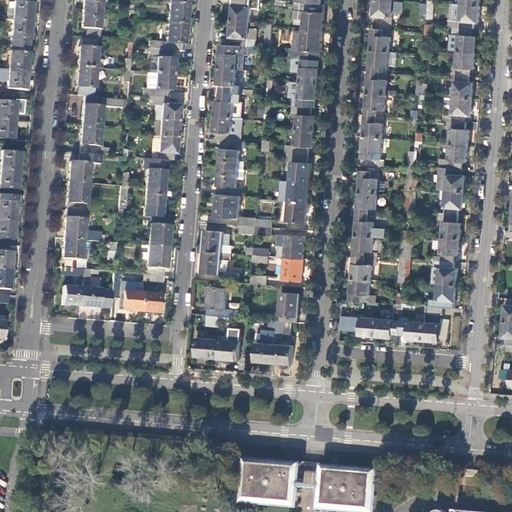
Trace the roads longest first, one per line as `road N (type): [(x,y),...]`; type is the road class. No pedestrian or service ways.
road 1 (residential): [(506,0),(479,363)]
road 2 (residential): [(350,0),(322,351)]
road 3 (residential): [(208,0),(178,337)]
road 4 (residential): [(30,325),(59,0)]
road 5 (tertiary): [(26,408),(315,433)]
road 6 (tertiary): [(315,433),(472,446)]
road 7 (tertiary): [(475,408),(318,395)]
road 8 (residential): [(479,363),(322,351)]
road 9 (tertiary): [(175,383),(26,371)]
road 10 (residential): [(178,337),(30,325)]
road 11 (tertiary): [(318,395),(175,383)]
